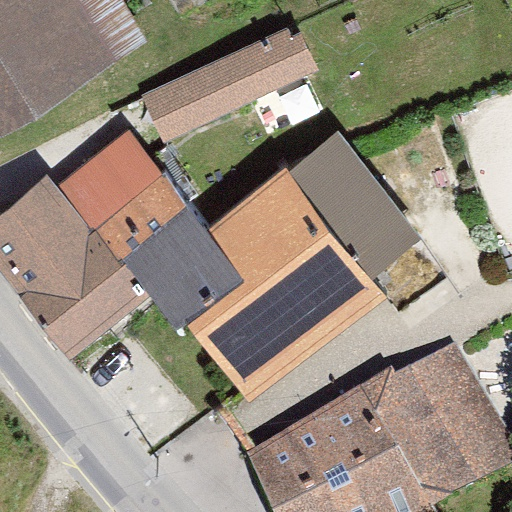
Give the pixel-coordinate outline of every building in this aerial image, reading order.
[(128,0),(0,0),(0,113),(146,31),(128,0)] [(289,14),(142,88),(165,134),(321,56),(301,17),(293,22),(289,14)] [(134,115),(61,174),(50,160),(0,199),(0,255),(69,341),(155,272),(178,300),(242,248),(212,211),(134,115)] [(285,153),(212,211),(242,248),(178,300),(247,385),(384,275),(285,153)] [(511,453),(456,347),(245,456),(274,511),(436,511),(433,505),(511,463),(511,453)]
